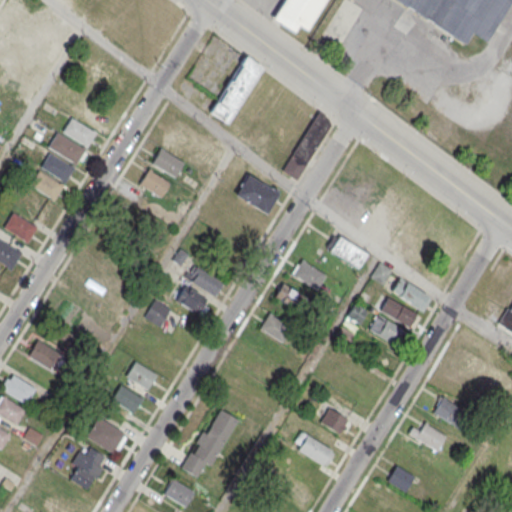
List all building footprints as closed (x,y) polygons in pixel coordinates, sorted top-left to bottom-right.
[(271,18),(282,0),(324,0),(305,30),(297,25),(292,32),(271,18)] [(511,0),(487,41),(472,32),(464,44),(396,0),(511,0)] [(243,56),(259,68),(224,124),(208,112),(243,56)] [(130,75),(104,61),(93,81),(119,94),(130,75)] [(308,118),(313,111),(290,95),(285,102),(308,118)] [(104,133),(112,118),(81,101),(73,117),(104,133)] [(317,110),(281,170),(296,179),(329,124),(328,122),(325,116),(317,110)] [(70,118),(94,133),(86,147),(61,131),(70,118)] [(215,142),(182,122),(179,127),(174,124),(168,134),(173,137),(167,147),(196,165),(202,156),(205,158),(215,142)] [(55,133),(83,150),(74,165),(46,147),(55,133)] [(182,161),(159,148),(150,162),(173,176),(182,161)] [(48,153),(72,168),(63,182),(39,167),(48,153)] [(169,182),(147,168),(138,183),(160,196),(169,182)] [(37,171),(61,185),(52,201),(27,186),(37,171)] [(277,193),(246,174),(234,194),(264,213),(277,193)] [(11,212),(35,227),(26,243),(1,228),(11,212)] [(367,253),(338,235),(329,250),(358,268),(367,253)] [(0,241),(20,253),(9,270),(0,264),(0,241)] [(325,274),(300,260),(292,276),(316,290),(325,274)] [(381,284),(391,270),(378,261),(369,276),(381,284)] [(213,296),(222,283),(194,265),(186,278),(213,296)] [(430,297),(399,276),(389,291),(421,311),(430,297)] [(274,297),(297,311),(306,298),(283,283),(274,297)] [(173,299),(198,315),(208,299),(183,284),(173,299)] [(419,316),(386,295),(378,309),(411,329),(419,316)] [(169,309),(154,300),(143,317),(159,326),(169,309)] [(511,301),(508,308),(506,306),(497,322),(511,331),(511,301)] [(346,345),(367,312),(354,304),(333,336),(346,345)] [(291,327),(268,313),(259,328),(281,342),(291,327)] [(367,328),(392,344),(401,329),(377,313),(367,328)] [(502,346),(463,329),(457,344),(495,361),(502,346)] [(36,340),(58,353),(49,368),(27,355),(36,340)] [(478,378),(487,361),(455,345),(446,361),(478,378)] [(133,360),(155,373),(146,389),(125,375),(133,360)] [(12,375),(34,388),(25,403),(3,390),(12,375)] [(119,384),(141,397),(132,412),(110,399),(119,384)] [(0,398),(2,395),(24,408),(15,424),(0,414),(0,398)] [(441,397),(467,412),(458,427),(432,412),(441,397)] [(339,434),(347,419),(327,407),(318,422),(339,434)] [(237,419),(209,466),(204,462),(195,476),(180,467),(189,452),(192,453),(197,443),(194,441),(201,430),(204,432),(219,408),(237,419)] [(97,416),(123,433),(122,434),(125,436),(117,450),(114,448),(111,452),(85,436),(97,416)] [(423,422),(445,435),(436,450),(414,437),(423,422)] [(0,428),(9,434),(0,449),(0,428)] [(291,447),(324,466),(333,450),(301,431),(291,447)] [(104,455),(89,446),(84,453),(78,450),(71,462),(77,466),(69,478),(84,488),(92,476),(96,478),(102,467),(98,465),(104,455)] [(396,465),(414,476),(405,491),(386,480),(396,465)] [(274,492),(311,501),(315,483),(278,474),(274,492)] [(194,494),(172,477),(160,493),(181,510),(194,494)] [(400,496),(375,481),(367,492),(393,508),(400,496)] [(51,494),(73,507),(70,511),(47,511),(42,509),(51,494)]
